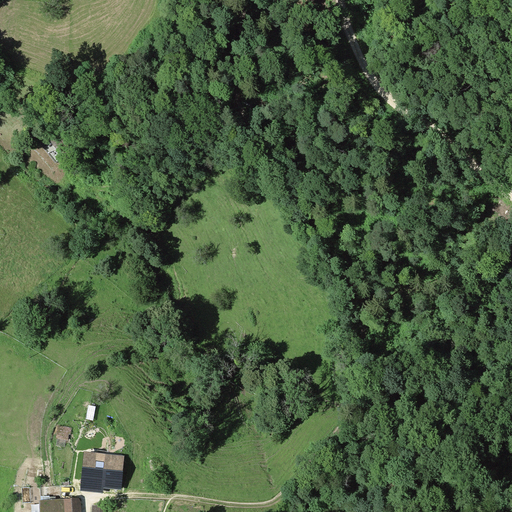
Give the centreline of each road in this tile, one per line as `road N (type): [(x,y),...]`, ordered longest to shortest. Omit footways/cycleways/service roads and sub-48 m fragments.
road 1 (track): [(246,0),(237,80),(243,118),(303,196),(362,307),(356,410),(275,499),(204,500)]
road 2 (track): [(335,0),(375,87),(511,193)]
road 3 (track): [(204,500),(86,495),(85,511)]
